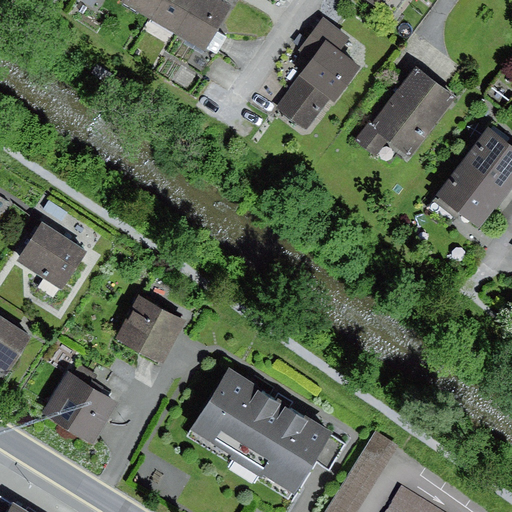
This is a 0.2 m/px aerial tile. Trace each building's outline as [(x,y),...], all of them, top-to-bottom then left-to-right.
[(97,0),(77,0),(93,9),(97,0)] [(121,0),(125,2),(123,6),(151,22),(163,0),(121,0)] [(163,0),(151,22),(175,37),(195,0),(163,0)] [(219,0),(195,0),(175,37),(205,54),(208,50),(216,55),(225,41),(215,35),(232,7),(219,0)] [(363,0),(380,11),(387,0),(363,0)] [(350,41),(325,22),(300,54),(313,63),(278,109),(308,132),(329,104),(334,108),(363,70),(340,53),(350,41)] [(455,100),(417,71),(373,127),(368,122),(352,142),(376,160),(388,144),(408,160),(455,100)] [(511,138),(491,123),(465,159),(510,193),(511,190),(511,148),(509,146),(511,141),(511,138)] [(510,193),(465,159),(429,207),(452,224),(459,215),(482,231),(510,193)] [(87,254),(42,226),(18,264),(63,292),(87,254)] [(184,323),(139,298),(116,341),(161,366),(184,323)] [(34,338),(0,316),(0,373),(9,379),(34,338)] [(337,438),(234,372),(194,435),(297,501),(337,438)] [(118,406),(67,375),(42,415),(93,447),(118,406)] [(326,511),(357,511),(399,447),(377,433),(326,511)] [(392,511),(435,511),(404,493),(392,511)] [(0,511),(7,511),(13,503),(0,494),(0,511)] [(28,511),(13,503),(7,511),(28,511)]
